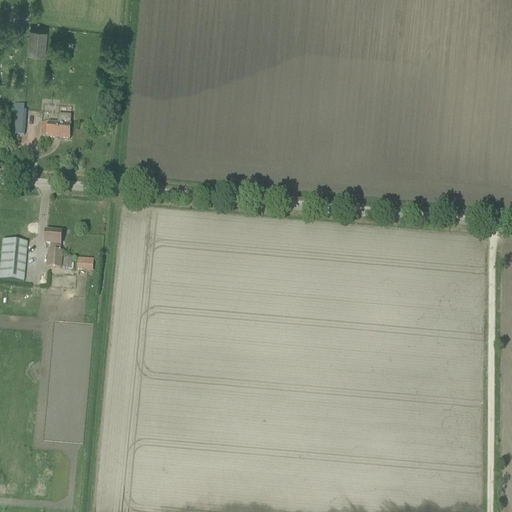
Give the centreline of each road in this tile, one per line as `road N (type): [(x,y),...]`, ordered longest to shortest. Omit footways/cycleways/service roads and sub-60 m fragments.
road 1 (unclassified): [(511,222),(0,176)]
road 2 (track): [(492,511),(494,220)]
